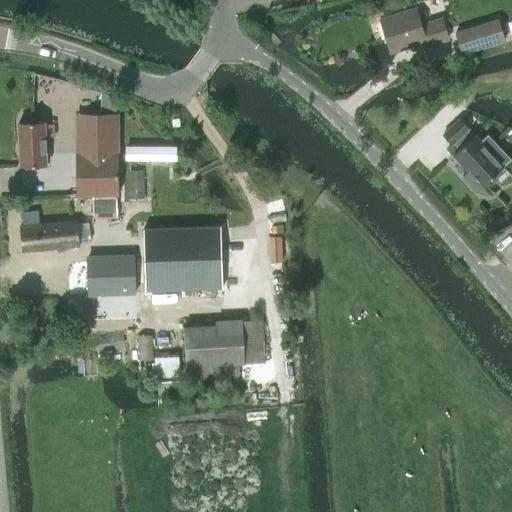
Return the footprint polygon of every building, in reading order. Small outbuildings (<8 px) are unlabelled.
[(414,10),(380,20),(390,54),(423,44),(424,47),(445,41),(439,21),(419,27),(414,10)] [(498,18),(455,32),(462,54),(505,41),(498,18)] [(118,193),(116,94),(116,91),(103,92),(103,113),(108,113),(108,122),(83,122),(83,155),(78,156),(79,194),(118,193)] [(465,176),(478,190),(504,167),(475,135),(474,136),(468,130),(470,128),(461,120),(444,136),(452,145),(454,143),(460,149),(454,155),(470,171),(465,176)] [(19,123),(21,166),(47,164),(45,121),(19,123)] [(126,162),(176,162),(176,147),(126,147),(126,162)] [(143,170),(128,170),(128,199),(144,199),(143,170)] [(23,226),(20,226),(23,251),(80,246),(79,242),(91,240),(89,222),(77,223),(77,220),(40,224),(39,211),(22,213),(23,226)] [(144,296),(224,292),(220,228),(140,231),(144,296)] [(93,280),(120,278),(121,285),(133,285),(131,259),(119,260),(119,258),(92,260),(93,280)] [(244,363),(242,323),(184,326),(186,366),(244,363)] [(151,335),(138,336),(139,352),(152,351),(151,335)] [(152,351),(139,352),(140,369),(154,368),(152,351)]
